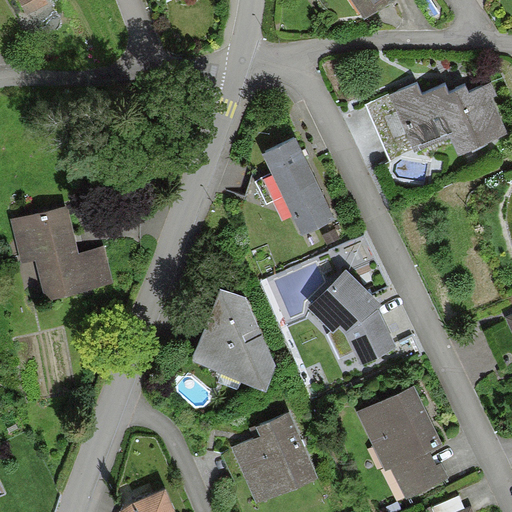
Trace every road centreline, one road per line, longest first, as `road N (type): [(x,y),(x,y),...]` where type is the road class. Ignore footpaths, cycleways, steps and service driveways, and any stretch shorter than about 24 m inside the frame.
road 1 (residential): [(511,510),(297,59)]
road 2 (tertiary): [(73,511),(239,60)]
road 3 (residential): [(297,59),(376,35),(511,41)]
road 4 (residential): [(0,76),(73,80),(114,75),(150,58)]
